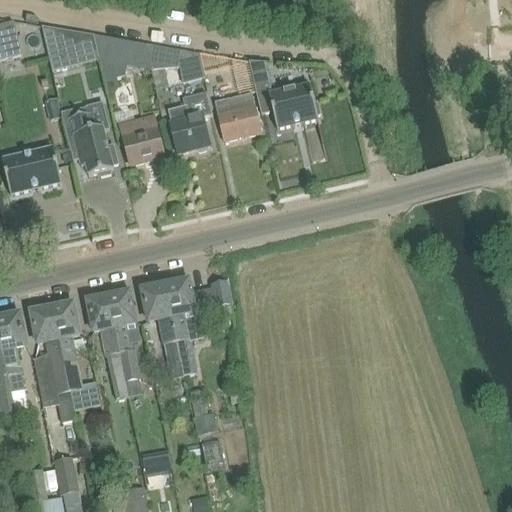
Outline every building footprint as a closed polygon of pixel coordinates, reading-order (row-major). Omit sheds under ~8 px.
[(14,24),(0,27),(0,61),(22,57),(14,24)] [(69,35),(42,30),(53,74),(100,63),(94,40),(69,35)] [(95,38),(94,38),(94,40),(100,63),(105,83),(108,96),(116,95),(119,89),(117,80),(125,79),(127,68),(135,69),(139,46),(95,38)] [(199,56),(147,47),(153,72),(151,72),(155,91),(169,88),(165,71),(179,69),(201,65),(199,56)] [(237,94),(254,91),(248,65),(224,60),(222,68),(232,69),(237,94)] [(265,66),(250,65),(253,75),(266,72),(265,68),(265,66)] [(278,132),(319,122),(318,118),(321,117),(318,105),(315,106),(310,88),(272,97),(270,88),(257,91),(262,117),(274,114),(278,132)] [(185,109),(169,113),(172,122),(170,123),(173,137),(178,156),(195,152),(199,156),(208,154),(208,148),(210,148),(205,128),(204,125),(203,120),(213,117),(207,95),(183,101),(185,109)] [(239,100),(229,102),(215,106),(225,145),(262,136),(253,97),(239,100)] [(73,113),(62,115),(74,164),(80,162),(82,170),(88,169),(90,177),(89,177),(89,178),(100,176),(101,180),(112,177),(111,173),(114,172),(114,171),(113,171),(112,168),(119,167),(114,147),(107,149),(103,134),(110,132),(103,105),(87,109),(87,110),(74,114),(73,113)] [(165,159),(155,118),(120,127),(131,168),(165,159)] [(11,198),(62,186),(54,151),(3,162),(11,198)] [(175,286),(166,288),(181,363),(184,378),(197,375),(187,323),(203,320),(202,314),(198,314),(194,295),(191,295),(189,284),(184,285),(182,283),(177,284),(175,286)] [(228,284),(211,287),(216,311),(233,307),(228,284)] [(148,292),(143,293),(149,324),(160,322),(165,347),(168,366),(181,363),(166,288),(156,290),(154,289),(149,290),(148,292)] [(116,298),(109,300),(120,355),(125,379),(129,400),(130,400),(142,398),(141,392),(139,382),(133,354),(132,347),(140,345),(138,332),(137,327),(134,315),(130,295),(129,296),(117,298),(116,298)] [(109,300),(88,304),(94,335),(103,333),(107,357),(120,355),(109,300)] [(64,368),(75,423),(76,422),(74,413),(101,408),(96,385),(82,388),(72,340),(81,338),(74,307),(53,311),(64,368)] [(63,425),(75,423),(64,368),(53,311),(32,315),(38,346),(46,345),(63,425)] [(2,321),(0,321),(0,336),(8,379),(12,395),(25,392),(17,351),(26,349),(24,337),(20,317),(16,318),(13,316),(8,317),(6,320),(2,321)] [(0,407),(2,417),(16,414),(12,395),(8,379),(0,336),(0,407)] [(120,355),(107,357),(112,382),(125,379),(120,355)] [(203,392),(191,394),(196,421),(197,421),(208,419),(203,392)] [(208,419),(197,421),(201,437),(216,434),(213,418),(208,419)] [(74,461),(54,465),(61,498),(63,498),(66,511),(83,511),(80,495),(82,495),(74,461)] [(43,472),(26,475),(32,511),(64,511),(62,499),(49,502),(43,472)] [(147,511),(144,490),(118,495),(119,502),(112,503),(113,511),(147,511)] [(208,511),(206,499),(193,501),(195,511),(208,511)]
